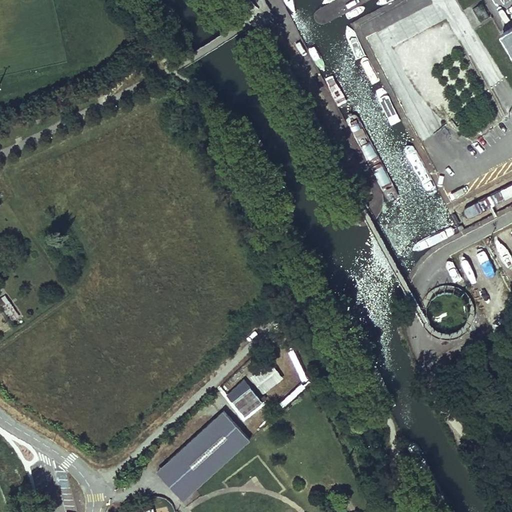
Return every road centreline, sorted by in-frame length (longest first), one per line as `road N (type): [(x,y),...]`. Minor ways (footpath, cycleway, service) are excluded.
road 1 (track): [(210,106),(269,199),(427,511)]
road 2 (track): [(134,458),(316,290)]
road 3 (residential): [(0,418),(84,478),(90,511)]
road 4 (track): [(441,404),(474,443),(510,511)]
